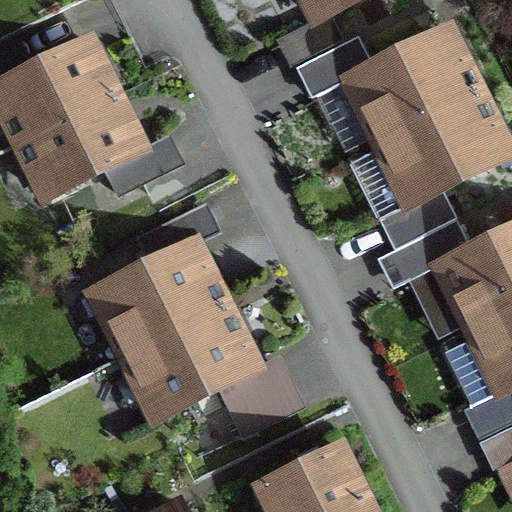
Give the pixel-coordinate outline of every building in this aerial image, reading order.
[(362,0),(302,0),(314,24),(362,0)] [(505,161),(485,121),(464,78),(443,36),(344,85),(406,210),(505,161)] [(84,47),(0,88),(0,114),(44,203),(138,156),(118,116),(102,84),(84,47)] [(443,359),(469,411),(511,389),(511,233),(437,271),(473,344),(443,359)] [(190,249),(91,298),(153,423),(252,374),(230,329),(209,288),(190,249)] [(363,511),(335,454),(258,491),(268,511),(363,511)]
